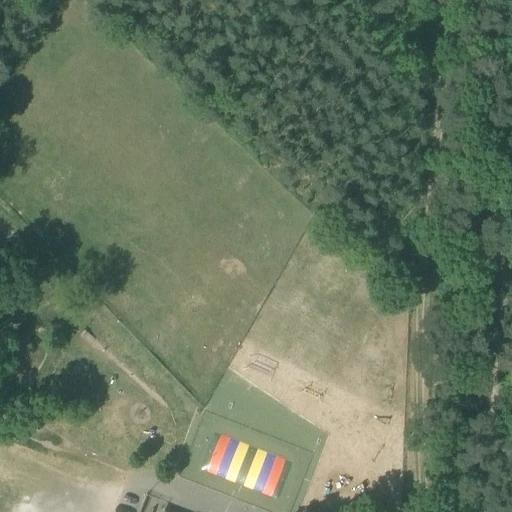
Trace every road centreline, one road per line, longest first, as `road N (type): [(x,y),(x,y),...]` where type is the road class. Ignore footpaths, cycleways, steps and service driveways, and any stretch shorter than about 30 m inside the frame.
road 1 (track): [(458,0),(421,511)]
road 2 (track): [(504,0),(486,511)]
